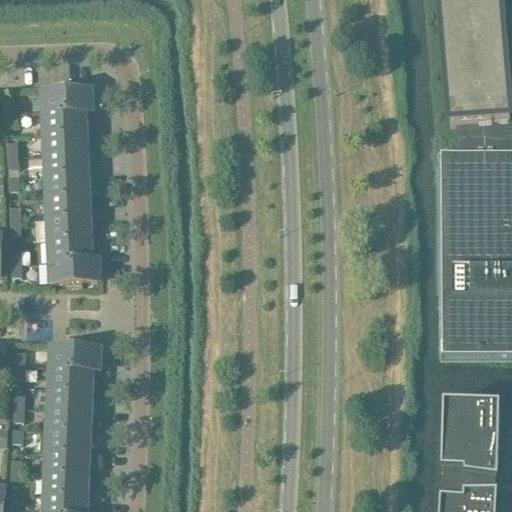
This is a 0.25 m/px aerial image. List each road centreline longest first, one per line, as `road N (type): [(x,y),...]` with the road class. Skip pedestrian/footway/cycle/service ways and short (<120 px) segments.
road 1 (residential): [(0,57),(97,54),(115,59),(126,75),(126,511)]
road 2 (secondary): [(324,511),(328,197),(312,0)]
road 3 (secondary): [(276,0),(290,210),(287,511)]
